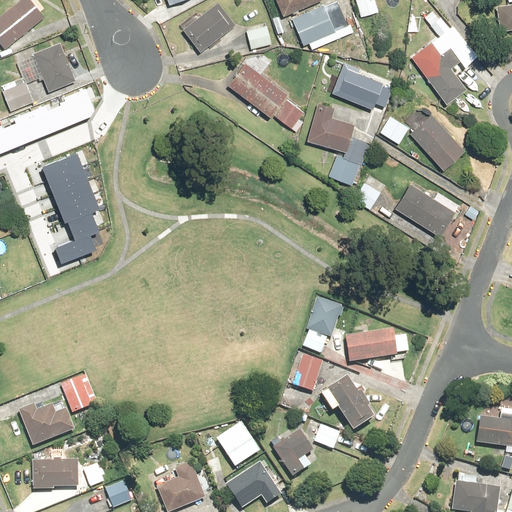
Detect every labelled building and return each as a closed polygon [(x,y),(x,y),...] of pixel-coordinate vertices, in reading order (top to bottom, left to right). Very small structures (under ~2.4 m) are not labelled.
[(43,17),(28,0),(18,0),(0,15),(0,50),(2,52),(43,17)] [(273,0),(281,18),(321,1),(320,0),(273,0)] [(376,0),(358,0),(363,18),(380,13),(376,0)] [(197,54),(234,27),(215,2),(178,29),(197,54)] [(511,4),(493,7),(497,33),(511,30),(511,4)] [(322,7),(289,20),(301,47),(333,34),(322,7)] [(444,17),(433,26),(446,42),(457,33),(444,17)] [(269,25),(249,31),(254,49),(274,44),(269,25)] [(59,44),(31,55),(46,93),(74,82),(59,44)] [(430,44),(409,58),(443,106),(464,92),(448,69),(458,62),(448,49),(439,56),(430,44)] [(242,65),(225,87),(268,119),(285,97),(242,65)] [(345,71),(334,96),(375,115),(387,90),(345,71)] [(64,123),(89,114),(95,104),(86,84),(64,93),(65,97),(60,99),(61,102),(56,103),(64,123)] [(42,133),(64,123),(56,103),(48,107),(46,103),(32,109),(42,133)] [(315,104),(303,142),(342,154),(351,126),(330,120),(333,109),(315,104)] [(13,145),(42,133),(32,109),(13,117),(15,121),(4,125),(6,128),(13,145)] [(410,127),(392,116),(381,132),(399,144),(410,127)] [(430,116),(407,135),(439,172),(462,153),(430,116)] [(13,145),(6,128),(0,130),(0,148),(7,145),(8,147),(13,145)] [(79,148),(41,164),(65,219),(68,218),(76,235),(55,244),(61,258),(95,244),(90,232),(100,228),(90,207),(102,202),(79,148)] [(362,164),(338,155),(331,177),(354,185),(362,164)] [(388,188),(371,176),(356,197),(373,209),(388,188)] [(408,185),(392,210),(437,238),(453,214),(408,185)] [(12,249),(0,253),(0,264),(16,259),(12,249)] [(323,355),(329,337),(336,340),(341,327),(338,325),(341,316),(344,317),(347,308),(319,298),(308,330),(310,331),(304,349),(323,355)] [(343,336),(347,362),(408,353),(405,336),(391,338),(389,329),(343,336)] [(325,362),(304,355),(294,385),(315,393),(325,362)] [(87,374),(62,384),(73,413),(98,403),(87,374)] [(342,378),(321,391),(347,433),(368,420),(362,409),(366,407),(355,390),(351,393),(342,378)] [(37,414),(21,420),(35,457),(78,440),(69,418),(58,422),(54,414),(39,419),(37,414)] [(473,444),(511,448),(511,419),(508,421),(476,417),(473,444)] [(339,429),(320,422),(314,438),(333,445),(339,429)] [(239,423),(214,439),(233,468),(258,452),(239,423)] [(294,431),(269,447),(289,476),(299,470),(294,462),(309,452),(294,431)] [(154,486),(163,511),(167,511),(202,499),(188,462),(172,468),(176,478),(154,486)] [(257,462),(223,485),(240,509),(258,497),(264,505),(279,494),(257,462)] [(100,467),(86,472),(92,487),(106,482),(100,467)] [(35,470),(35,499),(81,498),(81,469),(35,470)] [(126,482),(106,489),(114,508),(133,501),(126,482)] [(493,511),(497,488),(453,482),(449,511),(459,511),(493,511)]
